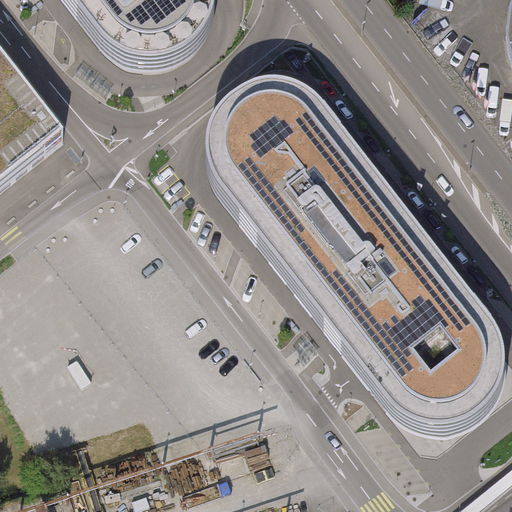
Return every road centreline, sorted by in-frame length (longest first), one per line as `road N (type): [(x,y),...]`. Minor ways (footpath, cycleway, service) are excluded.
road 1 (secondary): [(307,0),(511,270)]
road 2 (secondary): [(511,193),(361,0)]
